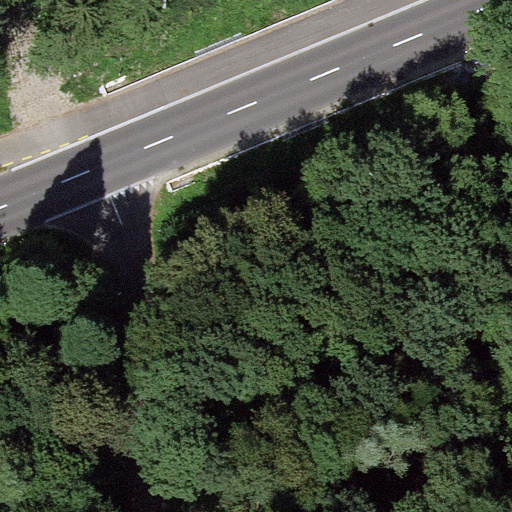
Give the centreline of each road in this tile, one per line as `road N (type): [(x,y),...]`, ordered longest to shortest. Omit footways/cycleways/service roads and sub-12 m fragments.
road 1 (tertiary): [(101,168),(510,0)]
road 2 (unclassified): [(154,511),(140,279),(101,168)]
